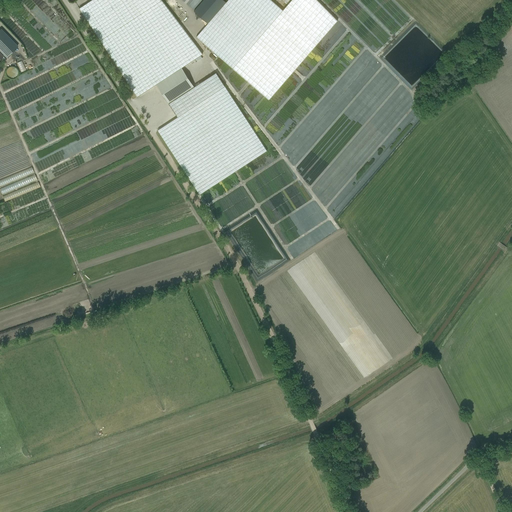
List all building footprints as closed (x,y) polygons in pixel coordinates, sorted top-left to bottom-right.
[(182,68),(202,54),(161,0),(91,0),(79,8),(137,97),(156,84),(168,103),(194,86),(182,68)] [(227,3),(226,2),(223,0),(203,0),(194,11),(208,23),(209,24),(227,3)] [(209,24),(208,23),(196,37),(232,68),(269,100),(337,21),(316,0),(291,0),(283,10),(270,0),(227,0),(226,2),(227,3),(209,24)] [(12,24),(16,20),(12,16),(8,20),(12,24)] [(18,46),(4,32),(1,29),(0,29),(0,51),(6,57),(18,46)] [(25,69),(15,65),(11,75),(21,79),(25,69)] [(177,116),(157,129),(219,226),(287,183),(215,73),(168,103),(177,116)] [(42,174),(4,187),(7,194),(44,181),(42,174)] [(10,201),(37,191),(35,186),(9,196),(10,201)]
